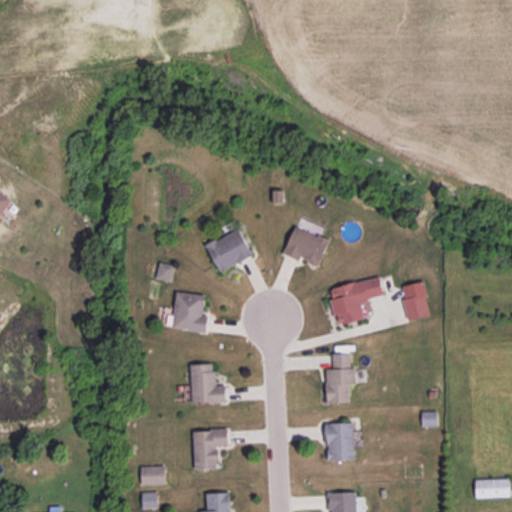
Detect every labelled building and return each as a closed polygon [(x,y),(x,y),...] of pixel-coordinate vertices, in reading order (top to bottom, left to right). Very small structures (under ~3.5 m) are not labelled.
[(0,190),(0,216),(12,199),(0,190)] [(283,253),(299,259),(300,257),(318,265),(329,239),(295,225),(283,253)] [(253,254),(239,228),(206,245),(220,272),(253,254)] [(171,281),(175,265),(160,261),(156,277),(171,281)] [(384,295),(379,276),(328,288),(335,315),(337,315),(339,324),(364,318),(360,301),(384,295)] [(400,286),(409,319),(431,313),(422,281),(400,286)] [(202,314),(205,294),(177,290),(172,327),(206,332),(208,315),(202,314)] [(356,383),(355,366),(350,366),(350,352),(332,352),(333,367),(325,368),(326,402),(350,401),(349,384),(356,383)] [(215,384),(214,362),(191,363),(192,402),(226,401),(225,384),(215,384)] [(436,410),(422,410),(422,425),(436,425),(436,410)] [(353,422),(326,422),(327,459),(354,459),(353,422)] [(193,430),(194,468),(218,467),(218,446),(228,445),(227,428),(193,430)] [(141,484),(165,484),(165,464),(141,465),(141,484)] [(509,478),(475,479),(475,497),(510,495),(509,478)] [(158,507),(157,491),(141,491),(141,507),(158,507)] [(329,511),(356,511),(356,491),(328,492),(329,511)] [(230,511),(230,492),(207,492),(207,510),(200,510),(200,511),(230,511)]
